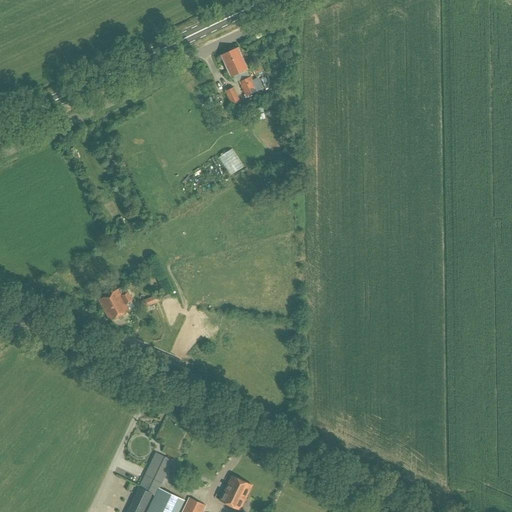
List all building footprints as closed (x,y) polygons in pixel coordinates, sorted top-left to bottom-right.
[(231,78),(248,70),(238,48),(221,56),(231,78)] [(256,78),(264,74),(261,66),(252,70),(256,78)] [(251,77),(239,82),(245,97),(261,89),(256,78),(252,80),(251,77)] [(232,106),(240,102),(234,87),(225,91),(232,106)] [(231,174),(244,166),(234,148),(220,156),(231,174)] [(121,217),(116,220),(121,229),(126,226),(121,217)] [(121,296),(118,289),(98,300),(110,321),(129,310),(126,304),(132,300),(128,292),(121,296)] [(149,309),(161,300),(157,295),(145,304),(149,309)] [(110,334),(98,328),(94,335),(107,341),(110,334)] [(176,374),(182,362),(149,346),(143,359),(176,374)] [(167,414),(154,441),(164,446),(162,452),(181,461),(184,454),(180,452),(194,421),(167,408),(165,413),(167,414)] [(178,511),(184,501),(166,492),(159,489),(171,467),(153,458),(126,511),(143,511),(152,494),(156,496),(147,511),(178,511)] [(240,511),(252,486),(232,476),(220,501),(240,511)] [(201,511),(205,506),(189,499),(183,511),(201,511)]
